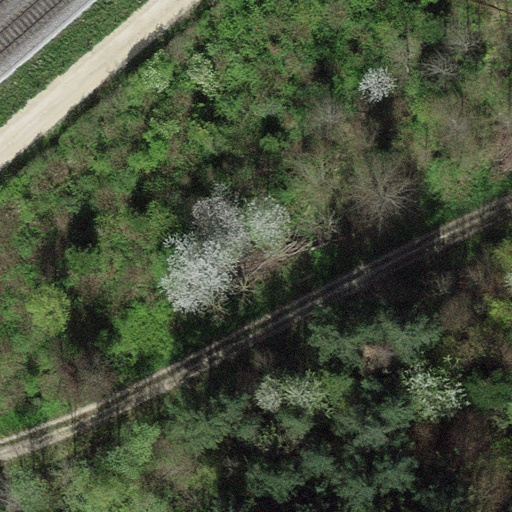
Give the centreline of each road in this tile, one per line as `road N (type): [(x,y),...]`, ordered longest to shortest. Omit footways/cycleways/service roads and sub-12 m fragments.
road 1 (track): [(0,450),(161,401),(511,216)]
road 2 (track): [(0,152),(174,0)]
